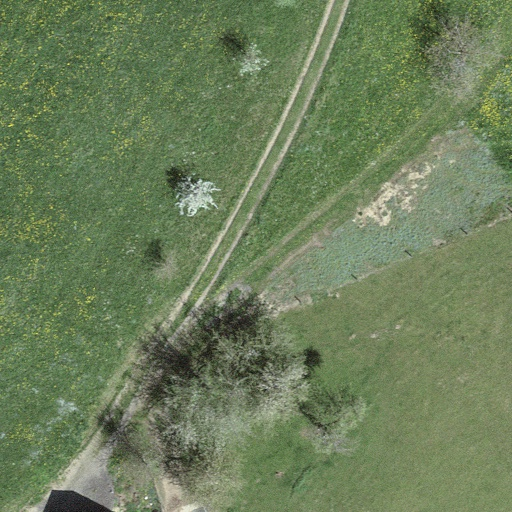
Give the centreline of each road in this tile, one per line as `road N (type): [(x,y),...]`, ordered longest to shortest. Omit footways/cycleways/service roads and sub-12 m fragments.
road 1 (track): [(333,0),(281,144),(203,288)]
road 2 (track): [(66,511),(203,288)]
